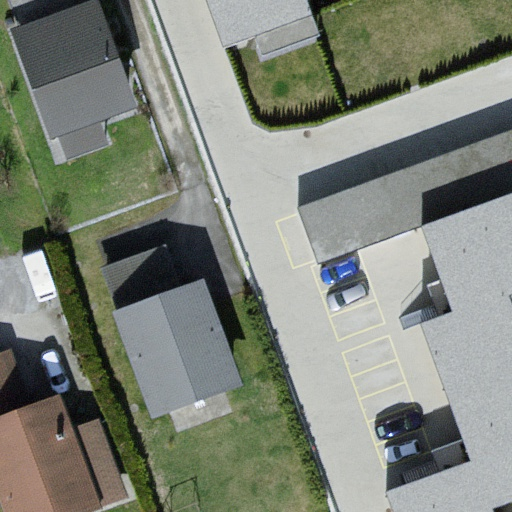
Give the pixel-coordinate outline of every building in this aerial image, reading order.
[(69,0),(10,0),(21,26),(72,6),(69,0)] [(21,26),(12,30),(54,137),(59,135),(67,155),(109,139),(101,119),(137,105),(96,0),(88,0),(72,6),(21,26)] [(308,15),(302,0),(207,0),(224,45),(254,35),(262,56),(316,37),(308,15)] [(511,127),(298,207),(319,264),(420,226),(511,192),(511,127)] [(511,193),(511,192),(420,226),(453,313),(423,324),(473,459),(386,491),(393,511),(493,511),(491,507),(511,499),(511,193)] [(170,254),(101,276),(153,426),(247,392),(206,292),(181,298),(170,254)] [(0,362),(0,504),(2,511),(119,511),(125,510),(95,425),(80,433),(66,402),(34,414),(7,360),(0,362)]
